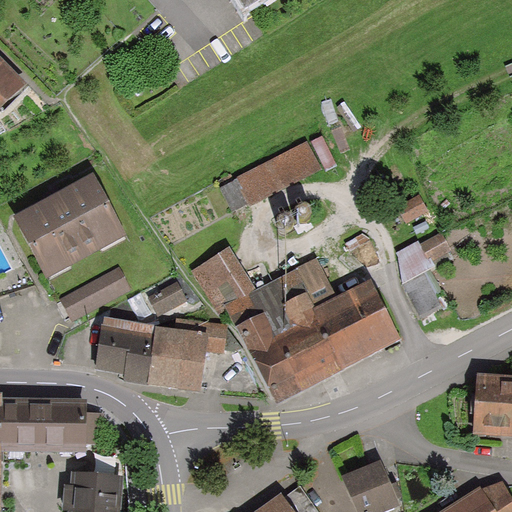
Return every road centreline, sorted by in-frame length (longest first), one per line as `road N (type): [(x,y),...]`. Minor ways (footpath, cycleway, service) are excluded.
road 1 (tertiary): [(511,329),(325,417),(152,439)]
road 2 (track): [(511,76),(385,135),(358,161),(356,202),(379,242)]
road 3 (tertiary): [(0,381),(89,387),(120,401),(152,439)]
